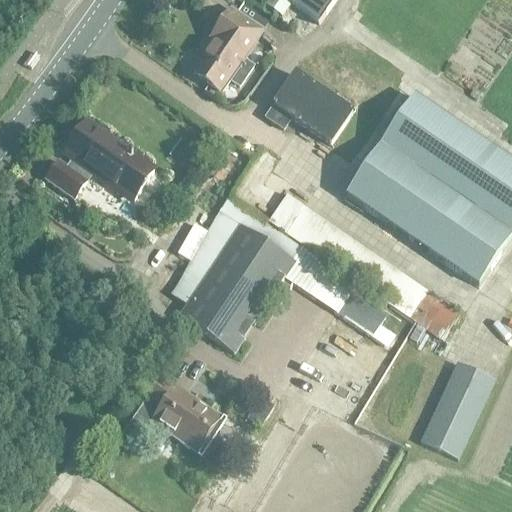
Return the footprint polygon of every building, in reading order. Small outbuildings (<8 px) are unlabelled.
[(269,0),(265,6),(282,18),(291,4),(320,24),(336,0),(269,0)] [(193,75),(222,95),(230,83),(239,90),(254,68),(245,61),(264,35),(229,12),(211,39),(215,41),(193,75)] [(272,109),(264,120),(283,133),(291,122),(330,149),(331,149),(354,116),(351,114),(358,103),(382,119),(383,116),(396,99),(336,59),(323,77),(303,63),(295,75),(272,109)] [(477,290),(511,239),(511,165),(414,98),(345,199),(477,290)] [(86,183),(85,183),(92,173),(133,201),(153,173),(84,126),(65,154),(76,161),(69,172),(58,164),(46,182),(73,201),(86,183)] [(178,257),(191,264),(242,174),(223,163),(222,165),(214,160),(180,219),(194,227),(178,257)] [(287,197),(269,223),(278,229),(278,230),(409,320),(441,342),(458,315),(426,295),(427,294),(287,197)] [(240,228),(183,314),(179,320),(234,357),(296,265),(240,228)] [(458,463),(495,384),(456,366),(419,445),(458,463)] [(151,424),(197,456),(222,421),(161,379),(145,403),(159,413),(151,424)]
